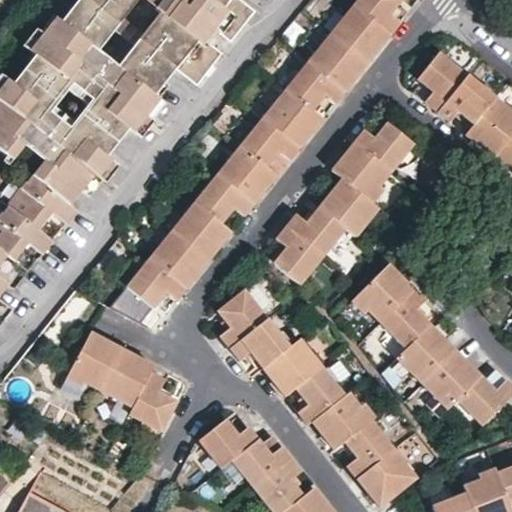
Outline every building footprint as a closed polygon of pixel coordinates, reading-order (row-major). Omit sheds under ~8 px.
[(77,0),(0,99),(0,148),(14,159),(25,145),(38,129),(74,157),(61,173),(44,160),(32,176),(70,205),(94,175),(150,103),(181,64),(200,79),(223,49),(204,34),(214,21),(234,36),(258,5),(251,0),(77,0)] [(397,25),(399,23),(389,15),(400,0),(359,0),(354,6),(389,35),(397,25)] [(354,6),(330,35),(356,55),(369,40),(378,48),(389,35),(354,6)] [(330,35),(308,63),(343,92),(353,79),(344,71),(356,55),(330,35)] [(369,40),(356,55),(366,63),(377,50),(378,48),(369,40)] [(366,63),(356,55),(344,71),(353,79),(354,77),(366,63)] [(425,103),(436,113),(465,77),(438,55),(417,80),(432,93),(425,103)] [(308,63),(284,92),(309,113),(322,97),(332,105),(333,103),(343,92),(308,63)] [(465,77),(436,113),(448,123),(457,112),(472,125),(493,100),(465,77)] [(284,92),(262,119),(297,148),(307,135),(296,128),(309,113),(284,92)] [(511,133),(511,116),(493,100),(472,125),(463,135),(474,144),(477,146),(486,136),(500,148),(511,133)] [(319,121),(309,113),(296,128),(307,135),(309,133),(319,121)] [(262,119),(239,146),(265,167),(277,152),(287,160),(289,158),(297,148),(262,119)] [(374,140),(364,132),(354,144),(389,173),(411,146),(387,126),(374,140)] [(38,129),(25,145),(44,160),(61,173),(74,157),(38,129)] [(511,133),(500,148),(511,158),(511,165),(507,171),(510,173),(511,174),(511,133)] [(492,158),(500,148),(486,136),(477,146),(492,158)] [(389,173),(354,144),(344,157),(355,165),(342,181),(352,189),(367,201),(389,173)] [(239,146),(216,174),(252,202),(261,191),(251,183),(265,167),(239,146)] [(511,165),(511,158),(500,148),(492,158),(507,171),(511,165)] [(355,165),(344,157),(343,158),(331,172),(342,181),(355,165)] [(274,175),(265,167),(251,183),(261,191),(274,175)] [(216,174),(193,202),(218,223),(231,208),(241,216),(252,202),(216,174)] [(70,205),(32,176),(7,206),(38,230),(51,214),(64,224),(76,210),(70,205)] [(352,189),(342,181),(329,196),(339,204),(352,189)] [(378,210),(367,201),(352,189),(339,204),(329,196),(318,209),(344,230),(355,239),(378,210)] [(193,202),(170,230),(196,251),(209,235),(218,243),(229,231),(218,223),(193,202)] [(52,240),(38,230),(7,206),(0,216),(0,247),(8,254),(15,259),(27,244),(40,254),(52,240)] [(321,257),(344,230),(318,209),(305,224),(295,216),(285,227),(321,257)] [(272,264),(298,285),(321,257),(285,227),(274,240),(285,249),(272,264)] [(146,258),(183,287),(192,275),(183,266),(196,251),(170,230),(146,258)] [(209,235),(196,251),(206,259),(216,246),(218,243),(209,235)] [(0,264),(8,254),(0,247),(0,292),(8,282),(0,275),(0,264)] [(206,259),(196,251),(183,266),(192,275),(196,270),(206,259)] [(162,293),(171,301),(183,287),(146,258),(122,286),(149,308),(162,293)] [(389,291),(399,282),(384,267),(375,277),(389,291)] [(376,327),(409,292),(399,282),(389,291),(375,277),(352,302),(376,327)] [(219,337),(229,349),(266,320),(242,292),(216,313),(229,328),(219,337)] [(421,304),(409,292),(376,327),(403,352),(417,338),(426,327),(413,313),(421,304)] [(250,354),(262,369),(289,348),(266,320),(229,349),(240,362),(250,354)] [(441,341),(426,327),(417,338),(431,352),(441,341)] [(100,339),(87,332),(81,343),(98,353),(105,342),(100,339)] [(417,338),(403,352),(394,361),(420,387),(453,353),(441,341),(431,352),(417,338)] [(289,348),(262,369),(273,384),(283,376),(296,391),(322,370),(298,341),(289,348)] [(65,372),(96,390),(118,350),(105,342),(98,353),(81,343),(65,372)] [(96,390),(127,407),(143,377),(127,369),(132,358),(118,350),(96,390)] [(343,352),(325,366),(337,382),(355,368),(343,352)] [(453,353),(420,387),(446,411),(455,402),(469,388),(454,374),(464,364),(453,353)] [(138,361),(132,358),(127,369),(143,377),(146,372),(150,367),(138,361)] [(469,388),(479,378),(464,364),(454,374),(469,388)] [(343,397),(322,370),(296,391),(308,406),(298,415),(306,427),(312,423),(343,397)] [(124,414),(156,431),(171,403),(154,393),(161,381),(146,372),(143,377),(127,407),(124,414)] [(285,399),(296,391),(283,376),(273,384),(278,389),(285,399)] [(494,393),(479,378),(469,388),(455,402),(482,428),(511,397),(511,392),(503,384),(494,393)] [(347,394),(343,397),(312,423),(322,435),(332,426),(345,442),(357,457),(347,466),(357,479),(393,450),(370,422),(347,394)] [(227,462),(255,441),(245,428),(234,437),(221,421),(195,441),(218,470),(227,462)] [(332,426),(322,435),(334,451),(345,442),(332,426)] [(288,460),(278,448),(268,456),(255,441),(227,462),(250,490),(267,511),(283,511),(302,498),(289,482),(299,474),(288,460)] [(390,498),(415,478),(393,450),(357,479),(367,492),(378,483),(390,498)] [(467,495),(433,508),(434,511),(493,511),(509,504),(511,503),(511,467),(497,474),(463,487),(467,495)] [(0,511),(59,511),(27,495),(16,511),(0,511),(0,508),(14,485),(0,473),(0,511)] [(367,492),(379,507),(390,498),(378,483),(367,492)] [(312,490),(302,498),(313,511),(315,511),(325,505),(324,505),(312,490)] [(330,511),(325,505),(315,511),(313,511),(302,498),(283,511),(330,511)]
